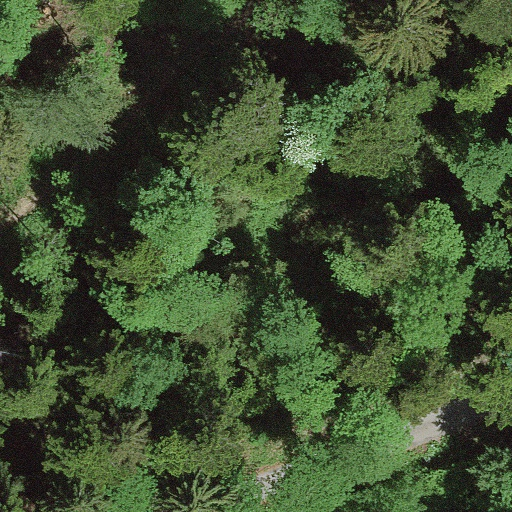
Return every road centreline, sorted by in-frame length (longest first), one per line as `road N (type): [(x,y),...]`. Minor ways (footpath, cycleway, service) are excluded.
road 1 (track): [(262,0),(0,226)]
road 2 (unclassified): [(202,511),(511,401)]
